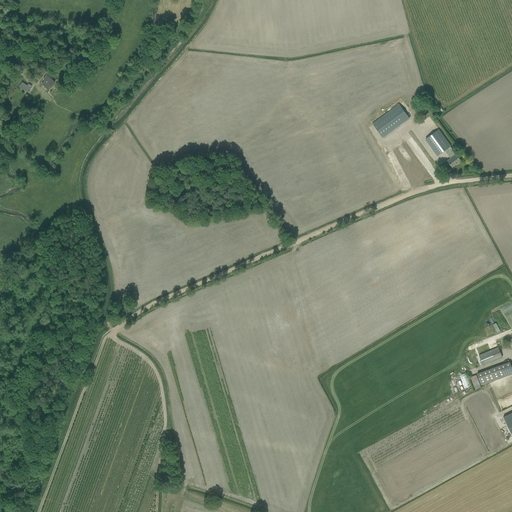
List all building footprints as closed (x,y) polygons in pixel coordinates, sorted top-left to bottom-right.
[(54,62),(49,67),(54,71),(58,67),(54,62)] [(54,82),(46,75),(43,79),(45,80),(42,84),(48,90),(54,82)] [(27,86),(22,83),(19,86),(28,92),(31,86),(28,84),(27,86)] [(416,107),(419,111),(427,106),(424,101),(420,104),(416,107)] [(372,124),(382,138),(409,118),(399,104),(372,124)] [(425,139),(434,152),(437,156),(444,151),(450,158),(447,161),(452,167),(461,161),(456,154),(450,146),(451,146),(438,129),(425,139)] [(163,189),(162,193),(169,196),(168,197),(172,198),(174,193),(163,189)] [(478,355),(483,365),(502,357),(498,347),(478,355)] [(511,368),(509,361),(477,373),(481,385),(511,373),(511,368)] [(466,373),(460,375),(465,388),(471,386),(466,373)] [(511,412),(503,417),(511,435),(511,412)]
